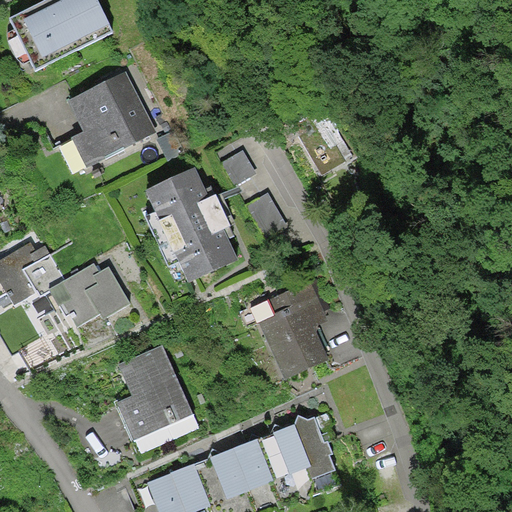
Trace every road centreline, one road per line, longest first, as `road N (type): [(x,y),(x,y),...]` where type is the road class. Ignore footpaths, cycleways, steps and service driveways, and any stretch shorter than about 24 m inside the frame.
road 1 (residential): [(420,511),(410,453),(327,243),(248,109)]
road 2 (unknown): [(85,507),(139,473),(306,398)]
road 3 (residential): [(87,511),(67,465),(0,387)]
